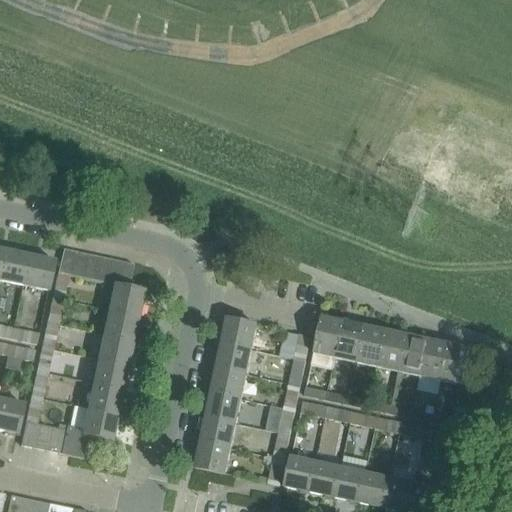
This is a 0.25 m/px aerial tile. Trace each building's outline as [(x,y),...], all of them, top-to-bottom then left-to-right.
[(63,251),(58,275),(69,277),(74,253),(63,251)] [(5,252),(0,274),(0,282),(23,287),(30,257),(5,252)] [(86,256),(74,253),(69,277),(71,277),(80,279),(86,256)] [(98,258),(86,256),(80,279),(92,282),(98,258)] [(54,262),(30,257),(23,287),(48,293),(54,262)] [(109,261),(98,258),(92,282),(104,285),(109,261)] [(121,263),(109,261),(104,285),(113,287),(116,287),(121,263)] [(134,266),(121,263),(116,287),(128,290),(134,266)] [(58,275),(53,300),(65,302),(71,277),(69,277),(58,275)] [(144,293),(128,290),(116,287),(113,287),(108,312),(139,318),(144,293)] [(60,327),(65,302),(53,300),(47,324),(60,327)] [(103,336),(134,343),(139,318),(108,312),(103,336)] [(334,372),(336,360),(344,323),(321,318),(311,367),(334,372)] [(251,352),(257,327),(226,320),(221,345),(251,352)] [(365,327),(344,323),(336,360),(357,365),(365,327)] [(47,324),(42,349),(54,352),(60,327),(47,324)] [(0,338),(12,341),(14,330),(0,327),(0,338)] [(357,365),(378,369),(386,332),(365,327),(357,365)] [(38,335),(14,330),(12,341),(36,346),(38,335)] [(407,336),(386,332),(378,369),(399,374),(407,336)] [(128,368),(134,343),(103,336),(97,361),(128,368)] [(299,336),(294,361),(305,363),(310,338),(299,336)] [(399,374),(420,378),(428,341),(407,336),(399,374)] [(449,345),(428,341),(420,378),(441,383),(449,345)] [(0,356),(8,358),(11,347),(0,344),(0,356)] [(246,377),(251,352),(221,345),(216,370),(246,377)] [(441,383),(462,387),(470,350),(449,345),(441,383)] [(35,352),(11,347),(8,358),(33,363),(35,352)] [(49,376),(54,352),(42,349),(36,373),(49,376)] [(97,361),(92,386),(123,392),(128,368),(97,361)] [(294,361),(289,386),(300,388),(305,363),(294,361)] [(216,370),(210,395),(241,401),(246,377),(216,370)] [(36,373),(31,398),(43,401),(49,376),(36,373)] [(304,398),(327,403),(329,395),(314,392),(316,385),(307,384),(304,398)] [(118,417),(123,392),(92,386),(87,410),(118,417)] [(294,413),(300,388),(289,386),(283,410),(294,413)] [(210,395),(205,419),(236,426),(241,401),(210,395)] [(350,399),(329,395),(327,403),(348,408),(350,399)] [(38,426),(43,401),(31,398),(25,424),(38,426)] [(348,408),(369,412),(371,403),(350,399),(348,408)] [(0,401),(0,432),(17,436),(23,406),(0,401)] [(324,419),(327,408),(303,403),(301,414),(324,419)] [(392,408),(371,403),(369,412),(390,416),(392,408)] [(350,425),(352,414),(327,408),(324,419),(350,425)] [(390,416),(411,421),(413,412),(392,408),(390,416)] [(112,442),(118,417),(87,410),(81,435),(89,437),(112,442)] [(289,437),(294,413),(283,410),(278,435),(289,437)] [(411,421),(432,425),(434,417),(413,412),(411,421)] [(350,425),(375,430),(377,419),(352,414),(350,425)] [(453,429),(455,421),(454,421),(434,417),(432,425),(453,429)] [(236,426),(205,419),(200,444),(230,451),(236,426)] [(403,425),(377,419),(375,430),(400,436),(403,425)] [(20,447),(41,452),(46,428),(38,426),(25,424),(20,447)] [(400,436),(426,441),(428,430),(403,425),(400,436)] [(61,456),(67,432),(46,428),(41,452),(61,456)] [(68,428),(67,432),(61,456),(70,458),(84,461),(89,437),(81,435),(79,435),(80,430),(68,428)] [(426,441),(449,446),(452,435),(428,430),(426,441)] [(284,462),(289,437),(278,435),(273,460),(284,462)] [(200,444),(195,469),(225,476),(230,451),(200,444)] [(284,489),(308,494),(315,464),(291,458),(284,489)] [(279,487),(284,462),(273,460),(268,485),(279,487)] [(315,464),(308,494),(334,499),(340,469),(315,464)] [(334,499),(359,505),(366,475),(340,469),(334,499)] [(366,475),(359,505),(384,510),(391,480),(366,475)] [(384,510),(392,511),(410,511),(416,485),(391,480),(384,510)] [(416,485),(410,511),(435,511),(440,491),(440,490),(416,485)] [(21,511),(24,500),(11,498),(7,511),(21,511)] [(34,511),(37,503),(24,500),(21,511),(34,511)] [(34,511),(48,511),(49,506),(37,503),(34,511)]
